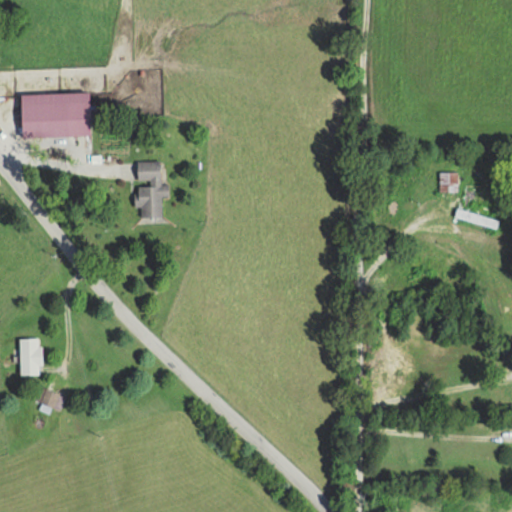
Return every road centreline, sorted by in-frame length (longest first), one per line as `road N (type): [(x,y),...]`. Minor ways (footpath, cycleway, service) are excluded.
road 1 (residential): [(349,511),(341,459),(350,0)]
road 2 (residential): [(302,511),(0,164)]
